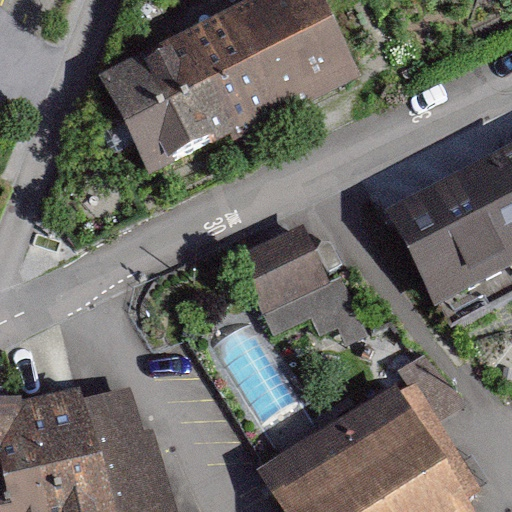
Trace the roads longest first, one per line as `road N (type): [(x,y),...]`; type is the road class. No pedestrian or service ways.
road 1 (residential): [(511,79),(131,253),(0,323)]
road 2 (residential): [(110,0),(0,285)]
